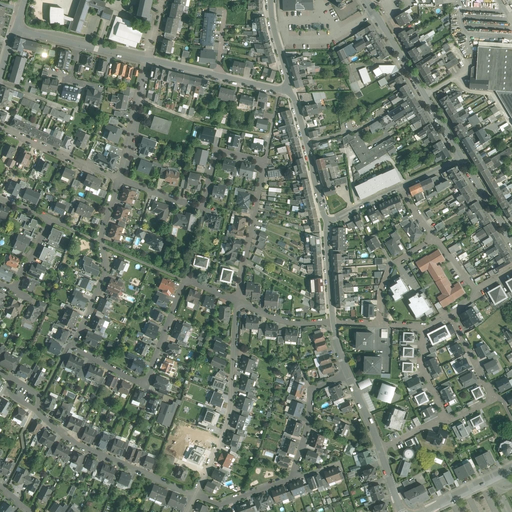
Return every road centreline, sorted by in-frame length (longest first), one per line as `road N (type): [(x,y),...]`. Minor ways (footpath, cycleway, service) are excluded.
road 1 (residential): [(119,180),(99,237),(105,268),(73,347),(145,388),(186,281)]
road 2 (residential): [(119,180),(202,206),(215,152),(264,163),(237,302)]
road 3 (residential): [(348,374),(311,389),(296,477),(227,502),(195,495)]
road 4 (residential): [(195,495),(232,398),(237,302)]
road 5 (residential): [(364,0),(461,159)]
road 6 (residential): [(195,495),(72,442),(39,413)]
road 7 (residential): [(446,420),(493,398),(450,312)]
road 8 (residential): [(146,60),(289,88)]
road 9 (residential): [(0,127),(119,180)]
road 10 (residential): [(403,186),(476,289)]
road 11 (residential): [(146,60),(119,180)]
